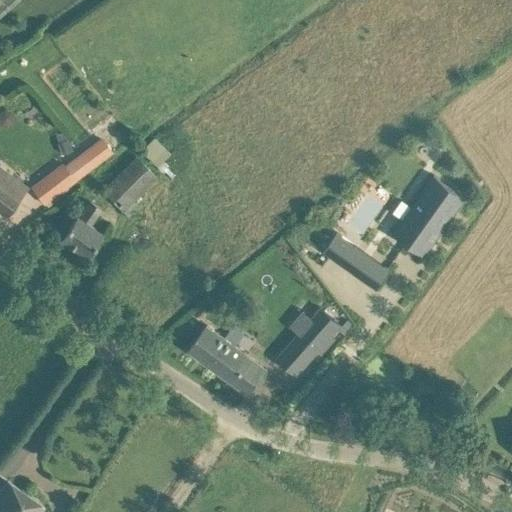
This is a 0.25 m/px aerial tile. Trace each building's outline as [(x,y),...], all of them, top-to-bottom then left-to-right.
[(0,0),(0,15),(17,0),(0,0)] [(62,153),(72,149),(67,138),(64,131),(55,135),(58,142),(57,142),(62,153)] [(156,136),(144,149),(160,164),(172,151),(156,136)] [(100,161),(93,151),(90,147),(82,154),(81,152),(64,165),(62,162),(32,186),(44,203),(45,202),(48,207),(58,200),(54,195),(70,183),(74,188),(78,184),(75,180),(100,161)] [(136,155),(102,189),(128,216),(139,205),(134,200),(158,177),(136,155)] [(402,157),(338,206),(354,227),(418,178),(402,157)] [(27,186),(14,175),(0,164),(0,210),(6,215),(27,186)] [(397,227),(392,232),(425,256),(429,250),(462,203),(467,197),(434,174),(430,180),(397,227)] [(86,257),(97,240),(102,234),(88,225),(100,209),(89,201),(78,218),(75,216),(60,239),(86,257)] [(337,231),(323,251),(328,255),(370,285),(376,289),(391,269),(337,231)] [(271,259),(251,277),(265,294),(286,276),(271,259)] [(322,307),(292,342),(310,358),(318,349),(321,352),(335,337),(331,333),(341,323),(322,307)] [(247,351),(229,339),(207,323),(188,350),(248,393),(267,368),(246,353),(247,351)] [(40,511),(44,507),(42,504),(6,482),(0,490),(0,511),(40,511)]
